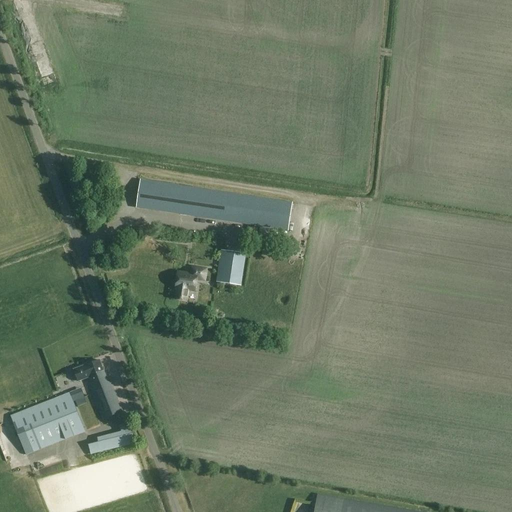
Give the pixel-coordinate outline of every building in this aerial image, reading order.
[(152,211),(289,231),(292,203),(141,180),(135,217),(151,219),(152,211)] [(241,286),(246,255),(222,251),(216,282),(241,286)] [(178,273),(175,289),(176,290),(175,300),(187,301),(189,291),(195,292),(197,281),(205,282),(207,269),(191,267),(190,275),(178,273)] [(103,360),(108,375),(110,374),(107,365),(113,363),(112,357),(103,360)] [(103,421),(122,414),(109,376),(106,377),(99,361),(73,371),(78,382),(87,379),(103,421)] [(85,387),(9,417),(25,456),(75,437),(100,427),(85,387)] [(98,444),(89,447),(92,456),(135,445),(129,424),(120,427),(121,433),(96,440),(98,444)] [(30,459),(35,468),(48,462),(44,452),(30,459)] [(66,457),(69,471),(78,469),(75,455),(66,457)] [(419,511),(318,495),(314,511),(419,511)]
